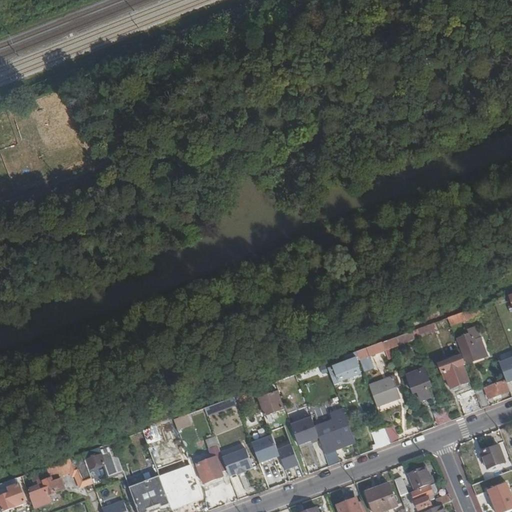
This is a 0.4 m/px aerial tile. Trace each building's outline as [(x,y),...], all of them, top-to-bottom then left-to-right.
[(502,311),(500,305),(491,308),(494,315),(502,311)] [(480,314),(478,307),(447,318),(450,326),(480,314)] [(461,337),(467,354),(474,352),(475,355),(483,352),(482,349),(488,347),(480,325),(471,328),(473,332),(461,337)] [(419,336),(417,329),(385,341),(388,349),(414,339),(413,338),(419,336)] [(388,349),(385,341),(355,352),(357,357),(362,371),(372,367),(368,356),(388,349)] [(357,357),(355,352),(346,356),(348,360),(331,366),(337,382),(359,374),(353,358),(357,357)] [(464,365),(461,356),(438,365),(441,373),(443,372),(450,390),(469,383),(462,365),(464,365)] [(337,382),(331,366),(326,368),(332,384),(337,382)] [(414,382),(409,384),(413,394),(417,392),(420,400),(429,397),(426,389),(430,387),(424,369),(411,374),(414,382)] [(320,391),(316,381),(315,376),(317,375),(316,372),(298,378),(305,397),(320,391)] [(297,382),(294,375),(282,379),(285,386),(297,382)] [(391,377),(368,386),(375,406),(398,398),(391,377)] [(507,392),(504,382),(484,390),(488,399),(507,392)] [(277,392),(280,400),(283,399),(278,387),(270,390),(272,394),(277,392)] [(481,409),(489,406),(482,389),(474,392),(475,394),(481,409)] [(283,409),(280,400),(277,392),(272,394),(258,399),(264,416),(283,409)] [(244,399),(243,394),(233,397),(235,402),(244,399)] [(462,416),(481,409),(475,394),(456,400),(462,416)] [(451,421),(446,407),(439,409),(444,423),(451,421)] [(177,419),(180,430),(194,425),(191,415),(177,419)] [(164,437),(172,433),(169,423),(160,427),(164,437)] [(383,428),(388,440),(396,437),(392,425),(383,428)] [(265,464),(282,459),(286,471),(304,465),(297,443),(283,448),(279,435),(258,441),(265,464)] [(208,440),(213,454),(222,450),(216,436),(208,440)] [(114,450),(111,443),(81,454),(87,470),(103,464),(108,477),(122,472),(114,450)] [(482,453),(488,470),(505,463),(499,447),(482,453)] [(245,450),(221,459),(228,477),(236,475),(236,476),(244,473),(244,472),(252,469),(245,450)] [(332,452),(324,455),(328,467),(338,463),(337,460),(336,460),(332,452)] [(324,455),(323,453),(315,456),(321,470),(328,467),(324,455)] [(87,470),(81,454),(41,469),(43,475),(52,472),(53,474),(71,468),(72,471),(76,470),(81,482),(90,479),(87,470)] [(214,458),(195,465),(202,484),(221,476),(214,458)] [(71,468),(53,474),(54,478),(68,473),(70,478),(73,476),(77,486),(78,489),(92,483),(90,479),(81,482),(76,470),(72,471),(71,468)] [(196,482),(190,468),(171,475),(176,490),(196,482)] [(408,475),(415,492),(431,485),(424,468),(408,475)] [(35,486),(28,489),(31,497),(46,491),(48,495),(56,492),(55,491),(64,488),(61,479),(52,482),(50,476),(43,478),(39,475),(34,477),(33,480),(35,486)] [(169,504),(159,476),(128,487),(137,511),(146,511),(146,509),(160,504),(161,507),(169,504)] [(394,480),(400,498),(408,495),(401,477),(394,480)] [(208,511),(224,506),(214,481),(198,487),(201,496),(202,496),(208,511)] [(8,489),(5,482),(0,484),(3,492),(0,493),(0,496),(9,493),(8,489)] [(12,487),(8,489),(9,493),(0,496),(0,509),(1,511),(25,503),(17,483),(12,485),(12,487)] [(385,511),(397,508),(389,486),(366,494),(373,511),(385,511)] [(412,495),(419,511),(432,506),(429,500),(433,499),(432,497),(434,496),(430,488),(412,495)] [(28,489),(26,490),(31,504),(33,507),(50,501),(48,495),(46,491),(31,497),(28,489)] [(440,507),(451,503),(448,496),(437,500),(440,507)] [(340,511),(360,511),(356,500),(338,507),(340,511)] [(182,511),(178,501),(169,504),(172,511),(182,511)] [(126,511),(123,502),(102,509),(102,511),(126,511)]
